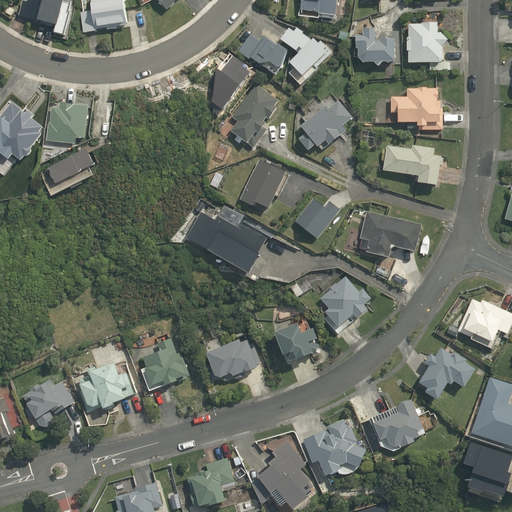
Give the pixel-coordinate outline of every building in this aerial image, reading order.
[(28,0),(28,2),(24,1),(20,16),(56,26),(55,33),(65,35),(71,13),(70,12),(72,3),(65,1),(65,0),(28,0)] [(113,28),(108,0),(92,0),(95,12),(82,13),(85,32),(113,28)] [(108,0),(113,28),(128,26),(124,0),(108,0)] [(159,0),(168,9),(177,0),(159,0)] [(320,14),(338,16),(339,0),(303,0),(302,10),(321,12),(320,14)] [(438,34),(438,24),(422,23),(422,25),(409,25),(409,38),(407,38),(408,51),(409,51),(409,64),(441,64),(441,62),(443,60),(444,48),(443,47),(449,41),(442,34),(438,34)] [(396,62),(395,40),(381,40),(381,43),(376,43),(376,33),(372,28),(363,28),(363,36),(356,36),(357,49),(359,49),(360,58),(364,63),(375,63),(379,67),(383,62),(396,62)] [(305,34),(298,29),(295,33),(290,29),(282,40),(298,53),(301,49),(303,51),(297,57),(291,63),(296,68),(290,74),(301,85),(318,69),(318,68),(332,53),(330,51),(322,42),(319,45),(314,39),(312,41),(311,41),(312,41),(304,35),(305,34)] [(347,41),(349,34),(341,32),(339,39),(347,41)] [(261,41),(251,35),(239,53),(250,59),(251,58),(260,65),(261,64),(277,75),(280,72),(281,68),(283,68),(289,52),(278,45),(277,46),(264,36),(261,41)] [(232,132),(255,148),(269,130),(265,127),(268,123),(266,121),(268,118),(271,120),(279,108),(276,106),(280,101),(258,85),(234,118),(239,122),(232,132)] [(419,127),(419,130),(444,130),(444,109),(441,109),(441,101),(439,101),(438,99),(440,99),(439,91),(438,91),(438,89),(428,89),(428,88),(419,88),(419,89),(408,89),(408,97),(392,98),(392,113),(399,113),(399,123),(419,123),(419,127)] [(300,139),(310,151),(317,145),(319,147),(327,141),(330,145),(341,136),(342,136),(348,131),(344,126),(354,118),(340,101),(330,109),(327,106),(301,127),(307,134),(300,139)] [(47,142),(76,144),(78,138),(87,139),(90,106),(61,103),(60,108),(52,107),(51,123),(49,122),(47,142)] [(0,157),(7,163),(10,159),(11,160),(19,150),(22,150),(25,146),(25,142),(29,138),(27,136),(35,126),(30,122),(27,126),(14,116),(19,110),(12,105),(1,118),(3,120),(0,123),(0,157)] [(419,183),(439,186),(442,165),(443,165),(444,158),(435,157),(436,149),(414,145),(413,150),(388,146),(384,171),(420,176),(419,183)] [(97,172),(85,148),(40,169),(52,194),(97,172)] [(258,201),(271,208),(288,173),(262,160),(243,199),(256,205),(258,201)] [(217,188),(224,175),(217,172),(210,185),(217,188)] [(296,221),(319,238),(342,209),(331,201),(327,206),(314,197),(296,221)] [(239,227),(219,216),(217,220),(203,212),(188,238),(252,274),(264,254),(261,253),(270,236),(243,221),(239,227)] [(423,225),(367,212),(361,241),(369,243),(367,254),(391,259),(393,248),(417,253),(423,225)] [(346,277),(322,299),(330,308),(325,312),(329,316),(326,319),(339,334),(353,321),(351,318),(355,315),(358,319),(368,309),(364,305),(371,298),(363,289),(360,292),(346,277)] [(471,339),(494,349),(502,331),(509,334),(511,326),(511,313),(483,300),(481,303),(473,299),(459,331),(472,337),(471,339)] [(278,333),(289,361),(316,352),(320,345),(309,341),(317,338),(314,329),(311,330),(307,321),(278,333)] [(178,354),(172,339),(158,344),(161,352),(144,358),(148,368),(143,370),(151,391),(167,385),(167,387),(188,379),(188,377),(191,375),(182,353),(178,354)] [(242,343),(240,339),(207,352),(212,365),(207,367),(213,383),(223,378),(225,383),(237,378),(238,380),(245,377),(243,373),(259,367),(259,365),(262,363),(255,345),(251,347),(249,340),(242,343)] [(426,391),(439,399),(449,382),(453,385),(455,381),(465,387),(477,369),(466,362),(468,360),(455,352),(453,354),(442,347),(436,356),(432,354),(426,363),(431,366),(420,382),(421,383),(419,385),(427,390),(426,391)] [(81,392),(88,412),(104,406),(106,409),(116,405),(116,403),(128,398),(125,389),(132,386),(127,373),(121,376),(116,362),(96,370),(95,367),(88,369),(90,376),(80,380),(84,391),(81,392)] [(472,432),(511,445),(511,404),(508,403),(511,392),(511,384),(490,377),(472,432)] [(76,402),(63,382),(54,387),(50,379),(39,386),(39,385),(31,389),(32,391),(24,396),(29,405),(28,405),(27,410),(29,414),(34,416),(35,416),(41,425),(47,427),(52,424),(54,418),(53,416),(76,402)] [(6,398),(0,400),(0,445),(1,445),(0,442),(0,441),(2,441),(4,442),(7,442),(9,441),(11,440),(13,439),(14,437),(17,435),(7,411),(11,410),(6,398)] [(424,428),(412,400),(397,406),(399,413),(391,416),(389,411),(371,419),(382,445),(394,450),(415,441),(414,439),(420,436),(420,434),(424,433),(423,429),(424,428)] [(304,439),(314,463),(320,460),(326,475),(342,468),(340,465),(347,462),(360,467),(367,450),(353,443),(358,441),(351,426),(346,428),(343,420),(329,426),(330,429),(304,439)] [(508,484),(511,473),(508,472),(511,460),(511,454),(471,442),(464,463),(474,467),(473,472),(468,487),(470,487),(469,491),(481,495),(482,492),(501,499),(502,495),(504,496),(508,484)] [(305,464),(288,443),(276,453),(280,457),(272,462),(275,466),(263,476),(265,477),(261,480),(265,486),(266,490),(271,497),(276,500),(284,500),(288,497),(296,506),(308,497),(306,494),(312,490),(307,484),(308,482),(298,470),(305,464)] [(239,456),(234,458),(237,466),(242,464),(239,456)] [(229,458),(207,464),(209,472),(205,473),(204,470),(197,473),(197,475),(188,478),(193,494),(191,494),(194,506),(200,504),(201,506),(212,502),(212,505),(227,501),(223,486),(236,481),(229,458)] [(172,472),(166,473),(168,482),(174,481),(172,472)] [(137,491),(116,497),(120,511),(117,511),(156,511),(156,508),(164,505),(157,482),(136,488),(137,491)]
